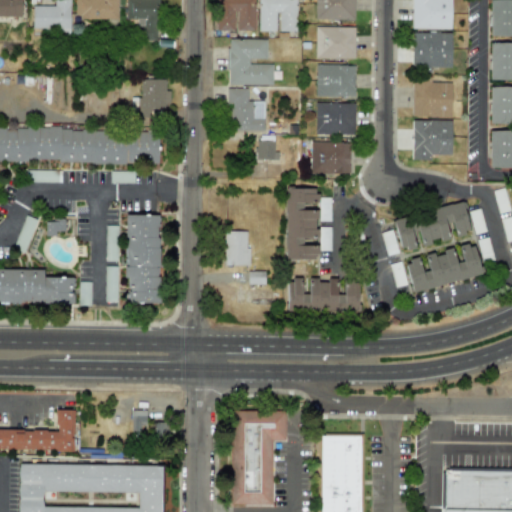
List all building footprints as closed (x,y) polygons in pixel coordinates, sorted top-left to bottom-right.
[(0,0),(0,15),(20,15),(20,0),(0,0)] [(31,6),(31,29),(68,30),(68,0),(52,0),(52,6),(31,6)] [(116,0),(73,0),(74,19),(117,18),(116,0)] [(124,0),(124,18),(143,18),(143,40),(156,40),(156,0),(124,0)] [(253,30),(253,0),(214,0),(214,30),(234,30),(234,29),(253,30)] [(256,0),(256,30),(276,31),(276,30),(295,31),(295,0),(256,0)] [(353,0),(313,0),(313,18),(353,19),(353,0)] [(449,0),(410,0),(410,28),(449,28),(449,0)] [(511,35),(511,0),(487,0),(487,35),(511,35)] [(353,27),(314,26),(314,58),(352,58),(353,27)] [(449,32),(410,32),(410,67),(450,67),(449,32)] [(265,58),(265,39),(227,38),(226,84),(271,85),(271,64),(248,63),(248,58),(265,58)] [(511,42),(488,42),(487,79),(511,79),(511,42)] [(352,96),(353,64),(314,64),(313,95),(352,96)] [(449,117),(450,82),(430,81),(430,77),(411,77),(410,116),(449,117)] [(164,79),(139,78),(139,97),(132,97),(131,117),(148,118),(149,108),(167,108),(167,90),(164,89),(164,79)] [(511,123),(511,86),(488,86),(487,123),(511,123)] [(246,88),(227,88),(228,131),(262,130),(262,101),(246,101),(246,88)] [(353,102),(314,102),(313,134),(353,134),(353,102)] [(411,120),(410,159),(429,160),(429,155),(449,155),(450,121),(411,120)] [(0,160),(156,163),(157,131),(59,130),(59,128),(0,126),(0,160)] [(511,167),(511,130),(487,130),(487,167),(511,167)] [(273,159),(274,135),(254,135),(254,159),(273,159)] [(308,173),(348,174),(348,142),(309,141),(308,173)] [(27,170),(27,181),(59,182),(59,170),(27,170)] [(133,182),(132,171),(108,171),(109,183),(133,182)] [(283,259),(315,260),(315,245),(301,245),(301,237),(315,237),(315,210),(301,210),(301,202),(315,202),(315,188),(283,187),(283,259)] [(509,210),(502,187),(491,190),(497,213),(509,210)] [(328,197),(318,198),(319,203),(318,203),(319,221),(329,221),(328,197)] [(468,234),(461,203),(391,218),(398,250),(414,247),(412,239),(418,237),(419,244),(438,240),(468,234)] [(484,231),(478,208),(467,211),(473,234),(484,231)] [(157,214),(124,214),(123,303),(156,303),(157,214)] [(11,247),(22,251),(35,219),(24,215),(11,247)] [(511,239),(511,223),(510,216),(499,219),(505,241),(511,239)] [(44,220),(44,235),(54,235),(54,231),(63,231),(62,220),(44,220)] [(103,261),(115,261),(116,225),(104,225),(103,261)] [(328,250),(329,226),(320,226),(319,250),(328,250)] [(246,265),(246,230),(222,231),(223,266),(246,265)] [(395,253),(391,230),(380,232),(384,255),(395,253)] [(476,239),(481,261),(491,259),(486,237),(476,239)] [(423,254),(426,270),(420,272),(417,257),(402,260),(409,291),(479,276),(472,243),(457,246),(460,260),(453,261),(450,248),(423,254)] [(404,284),(399,261),(387,264),(393,287),(404,284)] [(115,266),(103,266),(103,301),(115,301),(115,266)] [(0,301),(71,303),(71,277),(41,276),(41,269),(0,268),(0,301)] [(263,271),(247,271),(247,283),(263,284),(263,271)] [(285,310),(356,312),(357,282),(342,282),(341,294),(335,293),(335,278),(327,278),(327,282),(316,282),(316,278),(306,277),(306,293),(299,293),(300,279),(286,279),(285,310)] [(89,305),(89,282),(77,282),(77,305),(89,305)] [(0,429),(0,449),(54,449),(54,451),(72,451),(72,410),(54,409),(54,430),(0,429)] [(130,410),(129,430),(142,431),(143,410),(130,410)] [(270,504),(269,439),(283,439),(283,410),(228,410),(228,504),(270,504)] [(360,511),(361,435),(318,435),(318,511),(360,511)] [(15,511),(158,511),(159,465),(16,463),(15,511)] [(511,511),(511,470),(443,470),(442,511),(511,511)]
